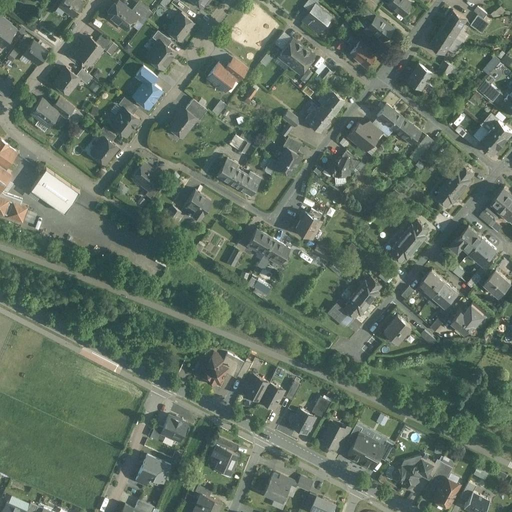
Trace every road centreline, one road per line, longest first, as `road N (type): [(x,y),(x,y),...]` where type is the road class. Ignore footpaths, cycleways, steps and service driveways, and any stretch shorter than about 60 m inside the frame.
road 1 (track): [(421,396),(330,350),(98,186)]
road 2 (residential): [(372,86),(268,218),(137,139)]
road 3 (residential): [(163,382),(0,296)]
road 4 (residential): [(137,139),(232,0)]
road 5 (residential): [(5,120),(100,0)]
road 6 (residential): [(384,82),(497,171)]
road 7 (residential): [(106,511),(163,382)]
road 8 (residential): [(372,86),(262,0)]
